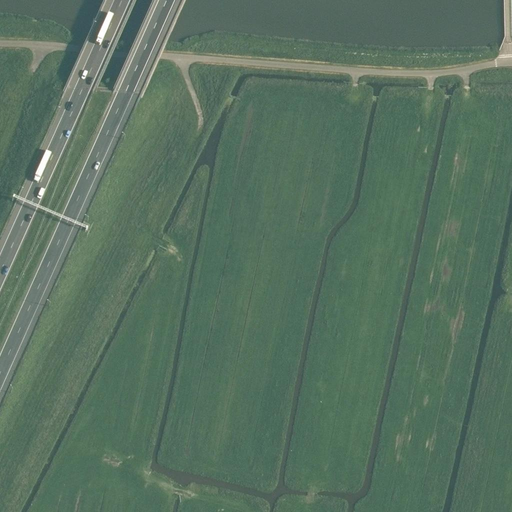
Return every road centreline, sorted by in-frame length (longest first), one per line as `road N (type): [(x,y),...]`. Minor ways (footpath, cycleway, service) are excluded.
road 1 (unclassified): [(509,56),(429,68),(83,44)]
road 2 (motorway): [(0,364),(162,0)]
road 3 (motorway): [(117,0),(0,263)]
